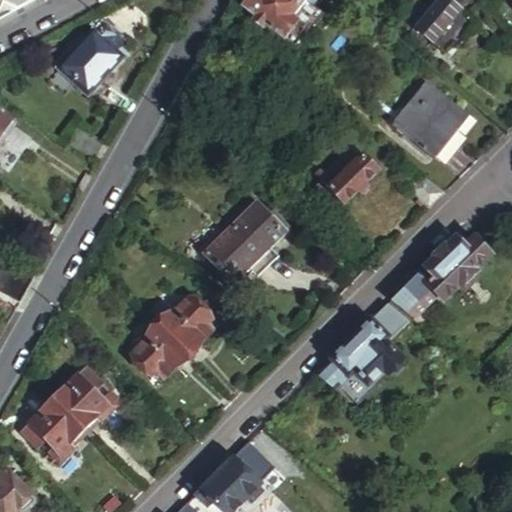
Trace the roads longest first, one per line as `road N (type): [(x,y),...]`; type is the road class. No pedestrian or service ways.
road 1 (residential): [(482,180),(149,511)]
road 2 (residential): [(0,377),(214,0)]
